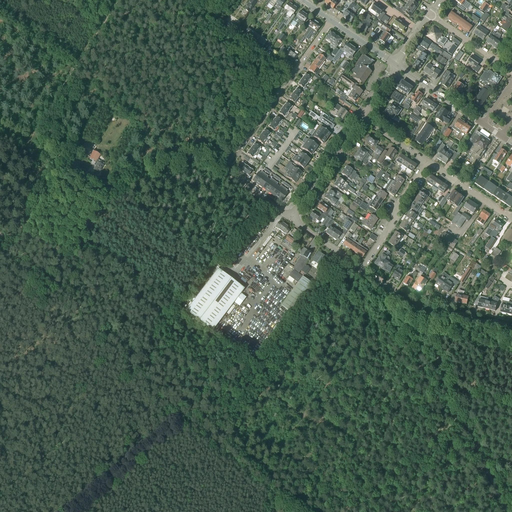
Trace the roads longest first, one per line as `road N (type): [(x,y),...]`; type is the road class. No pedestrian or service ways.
road 1 (unknown): [(0,154),(38,184),(26,219),(31,230),(55,243),(90,246),(172,301),(193,335),(255,367),(305,410),(403,430),(483,461)]
road 2 (track): [(192,405),(0,225)]
road 3 (residential): [(289,218),(226,164),(330,20)]
road 4 (residential): [(511,328),(417,307),(359,270)]
road 5 (track): [(93,178),(112,182),(186,157),(227,169)]
road 6 (residential): [(359,270),(426,161)]
road 7 (residential): [(289,218),(361,117)]
